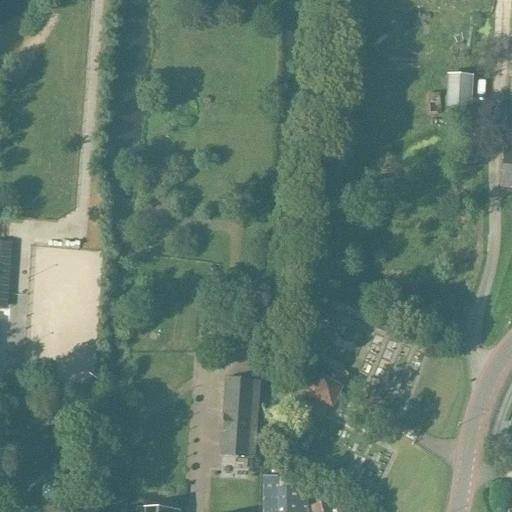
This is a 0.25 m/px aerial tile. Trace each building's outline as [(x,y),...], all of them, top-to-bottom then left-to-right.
[(503,152),(501,189),(511,189),(511,54),(507,152),(503,152)] [(446,75),(443,126),(469,128),(472,77),(446,75)] [(300,394),(303,395),(312,400),(312,399),(316,401),(310,412),(321,417),(326,406),(330,408),(332,405),(338,394),(337,394),(339,390),(335,389),(340,378),(330,372),(325,383),(321,381),(310,375),(300,378),(296,385),(300,394)] [(222,415),(221,434),(239,435),(237,458),(255,460),(258,418),(222,415)] [(268,479),(263,479),(263,480),(263,492),(263,511),(306,511),(306,493),(294,493),(294,491),(278,492),(277,479),(268,479)]
